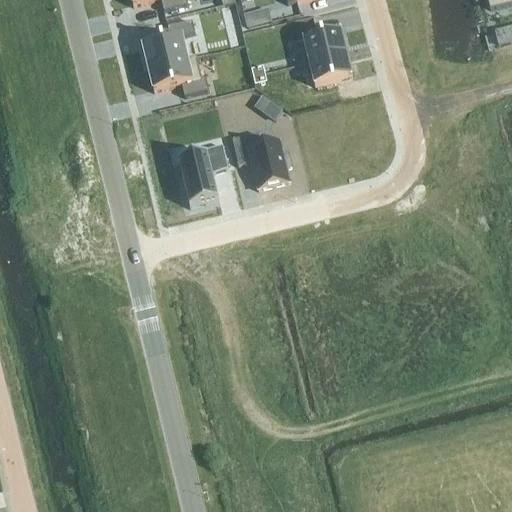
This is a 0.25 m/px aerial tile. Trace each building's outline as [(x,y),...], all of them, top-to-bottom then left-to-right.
[(161,5),(164,16),(188,10),(185,0),(130,0),(133,11),(161,5)] [(233,0),(227,0),(221,2),(223,13),(236,10),(233,0)] [(322,0),(285,0),(287,8),(322,0)] [(511,9),(511,0),(485,0),(490,15),(511,9)] [(143,51),(148,73),(187,64),(182,42),(195,39),(192,26),(168,32),(170,44),(143,51)] [(346,59),(341,36),(304,45),(309,68),(346,59)] [(351,82),(346,59),(309,68),(315,91),(351,82)] [(202,84),(196,61),(187,64),(148,73),(154,97),(182,90),(184,102),(209,96),(206,84),(202,84)] [(263,71),(251,74),(253,81),(265,79),(263,71)] [(265,79),(253,81),(255,89),(267,86),(265,79)] [(273,108),(266,118),(275,124),(282,114),(273,108)] [(232,144),(238,171),(252,168),(258,196),(290,188),(286,174),(291,172),(288,158),(283,160),(279,145),(261,150),(258,137),(232,144)] [(207,159),(178,166),(190,212),(219,205),(213,178),(228,174),(222,150),(206,154),(207,159)]
